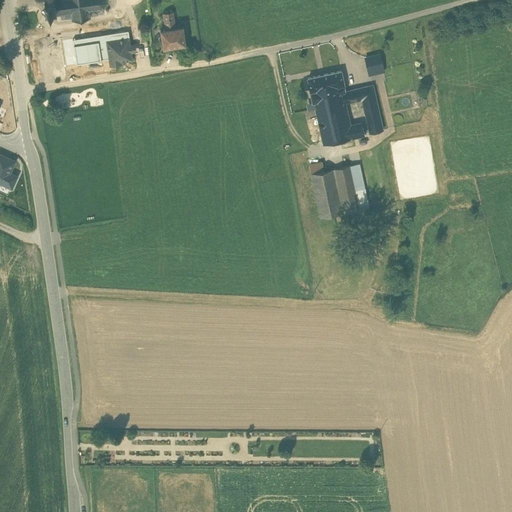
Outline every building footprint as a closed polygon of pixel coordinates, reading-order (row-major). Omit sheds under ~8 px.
[(44,0),(46,7),(45,8),(46,9),(47,8),(55,7),(55,9),(56,9),(56,11),(58,11),(57,9),(64,8),(65,15),(64,16),(65,17),(66,15),(73,15),(73,17),(75,17),(74,15),(89,13),(89,15),(90,15),(90,13),(90,12),(105,10),(104,4),(105,4),(104,2),(105,0),(44,0)] [(173,11),(163,12),(166,27),(176,26),(173,11)] [(166,27),(161,28),(161,29),(164,46),(164,47),(165,46),(185,43),(186,43),(186,42),(183,26),(183,25),(176,26),(166,27)] [(130,36),(106,40),(110,65),(122,63),(122,61),(133,59),(132,52),(131,44),(130,36)] [(79,46),(59,48),(59,51),(51,52),(53,71),(75,68),(73,54),(80,53),(79,46)] [(380,53),(367,56),(370,71),(384,68),(380,53)] [(341,71),(308,78),(313,101),(314,101),(343,95),(342,92),(345,91),(344,84),(341,71)] [(344,102),(345,102),(361,98),(363,99),(370,133),(383,130),(372,85),(345,91),(342,92),(343,95),(344,102)] [(344,102),(343,95),(314,101),(324,143),(352,137),(350,125),(345,102),(344,102)] [(350,125),(352,137),(365,134),(362,122),(350,125)] [(0,152),(0,181),(12,187),(18,175),(10,172),(16,160),(0,152)] [(322,160),(308,163),(311,173),(324,170),(322,160)] [(359,163),(350,165),(360,208),(368,207),(359,163)] [(350,165),(334,168),(344,212),(360,208),(350,165)] [(324,170),(311,173),(320,217),(344,212),(334,168),(324,170)]
